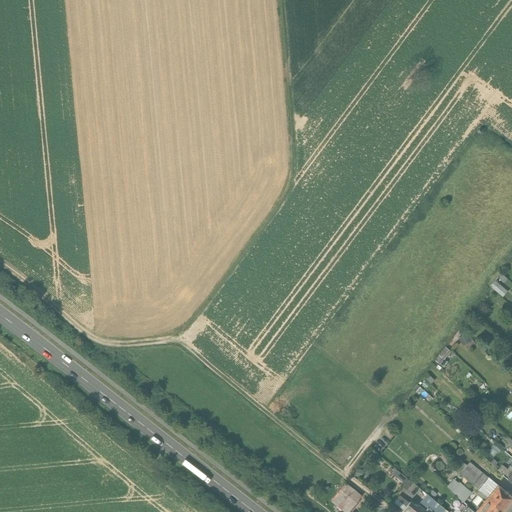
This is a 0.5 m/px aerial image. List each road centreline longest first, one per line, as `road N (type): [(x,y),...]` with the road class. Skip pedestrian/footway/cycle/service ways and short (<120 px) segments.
road 1 (track): [(174,340),(298,180),(280,0)]
road 2 (secondary): [(0,319),(256,511)]
road 3 (track): [(344,477),(174,340)]
road 4 (track): [(0,265),(108,348),(174,340)]
